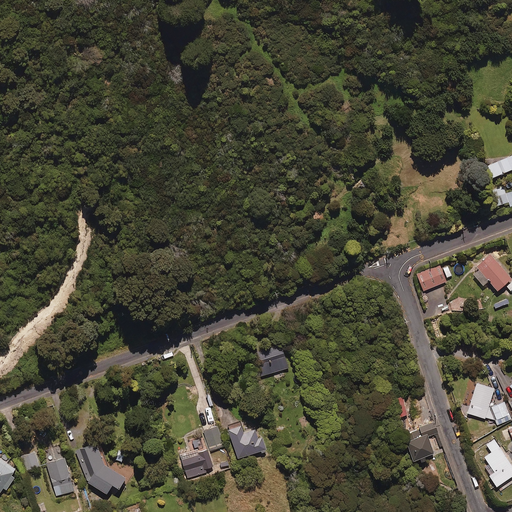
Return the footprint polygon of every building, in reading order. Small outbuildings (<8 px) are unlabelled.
[(511,164),(511,152),(486,163),(490,174),(511,164)] [(505,191),(503,184),(489,189),(494,204),(507,199),(508,203),(511,201),(511,189),(505,191)] [(510,275),(489,251),(469,268),(481,282),(487,277),(496,287),(510,275)] [(445,280),(439,263),(416,272),(422,288),(445,280)] [(442,267),(446,278),(452,276),(448,265),(442,267)] [(287,366),(280,343),(254,352),(262,374),(287,366)] [(467,402),(464,411),(483,417),(493,385),(470,379),(463,401),(467,402)] [(402,392),(392,394),(396,413),(406,411),(402,392)] [(500,416),(502,421),(509,418),(508,416),(511,413),(511,412),(509,407),(507,408),(502,398),(489,404),(485,416),(495,418),(500,416)] [(436,431),(433,418),(417,422),(420,431),(404,435),(409,455),(431,449),(427,434),(436,431)] [(242,429),(239,421),(226,426),(237,456),(264,445),(259,432),(257,433),(253,424),(242,429)] [(224,444),(216,424),(202,429),(210,449),(224,444)] [(104,457),(96,436),(76,444),(87,476),(115,492),(126,472),(104,457)] [(212,463),(202,437),(188,442),(190,447),(178,452),(188,478),(206,471),(204,466),(212,463)] [(511,472),(511,465),(493,437),(485,442),(490,450),(483,454),(492,469),(487,472),(495,484),(511,472)] [(117,445),(114,457),(122,459),(125,447),(117,445)] [(0,489),(3,484),(5,486),(14,472),(11,470),(16,463),(8,458),(11,454),(0,447),(0,489)] [(40,463),(35,449),(23,453),(28,467),(40,463)] [(75,489),(64,453),(45,459),(56,495),(75,489)]
